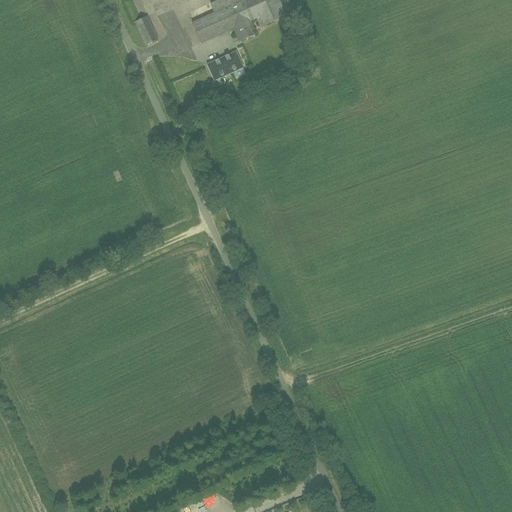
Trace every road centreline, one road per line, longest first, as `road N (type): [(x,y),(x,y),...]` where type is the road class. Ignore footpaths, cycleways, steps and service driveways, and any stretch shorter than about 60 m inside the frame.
road 1 (unclassified): [(106,0),(339,511)]
road 2 (unknown): [(0,318),(208,223)]
